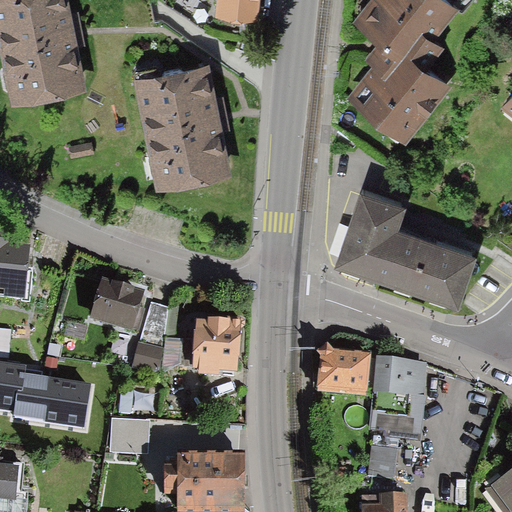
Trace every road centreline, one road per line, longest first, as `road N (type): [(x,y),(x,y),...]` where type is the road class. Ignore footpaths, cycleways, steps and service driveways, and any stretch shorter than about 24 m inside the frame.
road 1 (residential): [(277,288),(132,254),(0,195)]
road 2 (secondary): [(277,288),(301,0)]
road 3 (secondary): [(278,511),(277,288)]
road 4 (residential): [(277,288),(483,349)]
